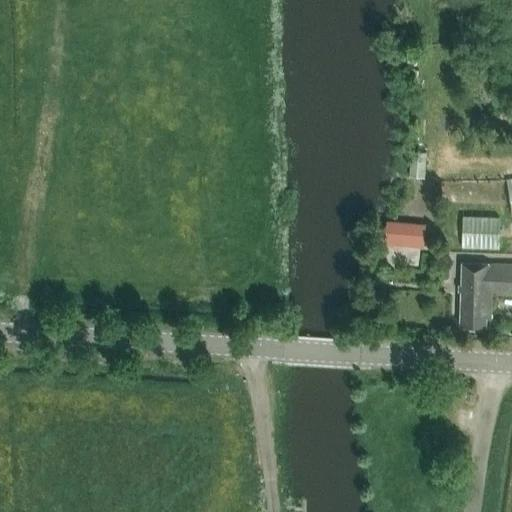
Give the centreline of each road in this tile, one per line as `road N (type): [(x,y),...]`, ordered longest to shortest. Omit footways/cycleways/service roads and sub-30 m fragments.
road 1 (tertiary): [(511,365),(0,332)]
road 2 (track): [(250,347),(272,511)]
road 3 (track): [(473,511),(494,364)]
